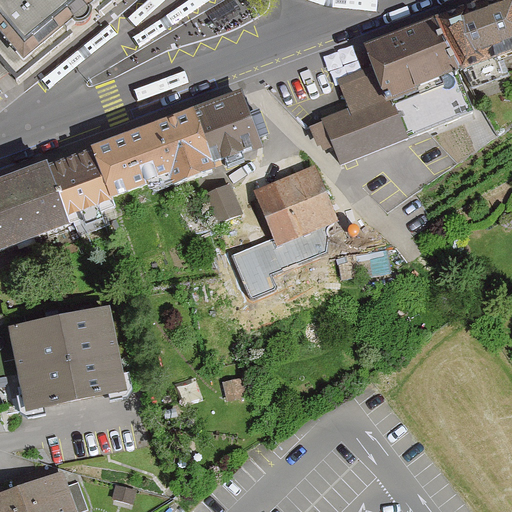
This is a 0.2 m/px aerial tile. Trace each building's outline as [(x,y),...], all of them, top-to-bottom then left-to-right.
[(0,0),(0,78),(1,77),(7,73),(14,81),(116,0),(0,0)] [(511,0),(508,0),(438,26),(475,108),(511,93),(511,73),(511,72),(511,0)] [(325,124),(309,130),(314,145),(322,152),(334,148),(335,162),(461,115),(475,108),(438,26),(364,55),(372,78),(339,89),(344,102),(349,115),(325,124)] [(241,100),(190,117),(212,177),(263,158),(241,100)] [(190,117),(86,156),(106,209),(168,188),(170,193),(212,177),(190,117)] [(86,156),(42,173),(61,226),(72,222),(74,226),(70,228),(76,244),(107,233),(104,225),(111,223),(106,209),(86,156)] [(314,170),(254,194),(275,240),(233,255),(252,298),(275,288),(269,273),(325,253),(327,227),(336,223),(314,170)] [(42,173),(0,188),(0,257),(64,233),(61,226),(42,173)] [(228,186),(204,197),(218,227),(242,215),(228,186)] [(378,260),(355,265),(358,280),(381,275),(378,260)] [(234,279),(206,283),(207,297),(236,293),(234,279)] [(109,314),(5,336),(24,423),(128,400),(109,314)] [(245,381),(222,385),(224,396),(241,393),(243,402),(249,401),(245,381)] [(60,473),(15,489),(23,511),(88,511),(79,485),(66,489),(60,473)] [(23,511),(15,489),(0,494),(0,511),(23,511)]
